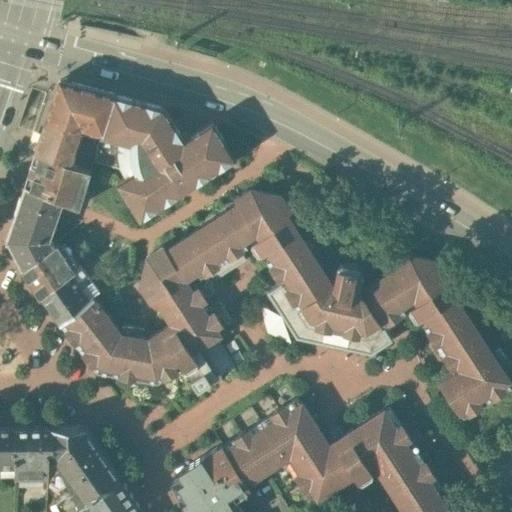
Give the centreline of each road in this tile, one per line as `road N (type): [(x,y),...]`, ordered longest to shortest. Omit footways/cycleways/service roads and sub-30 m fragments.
road 1 (secondary): [(511,258),(232,99),(13,37)]
road 2 (residential): [(95,400),(42,353),(0,289)]
road 3 (residential): [(170,511),(140,444),(95,400)]
